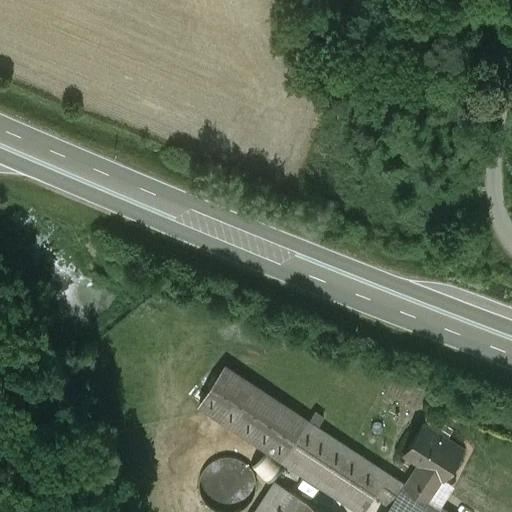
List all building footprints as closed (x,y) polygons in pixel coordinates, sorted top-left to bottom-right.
[(382,470),(224,365),(199,403),(363,511),(375,493),(391,503),(392,504),(404,485),(382,470)] [(420,462),(404,485),(428,499),(443,476),(444,477),(463,448),(423,422),(404,452),(420,462)] [(236,457),(231,456),(225,456),(219,458),(215,459),(212,461),(208,464),(206,467),(203,470),(201,475),(200,478),(199,482),(199,486),(199,489),(200,492),(201,494),(202,497),(204,501),(208,505),(211,508),(214,510),(216,511),(219,511),(236,511),(240,510),(244,508),(247,506),(249,503),(252,499),(254,495),(255,492),(256,489),(256,485),(256,482),(255,479),(254,475),(253,473),(252,469),(249,466),(245,462),(240,459),(236,457)] [(276,481),(255,511),(296,511),(305,499),(276,481)] [(428,499),(404,485),(392,504),(391,503),(385,511),(447,511),(428,499)] [(305,499),(296,511),(326,511),(305,499)]
